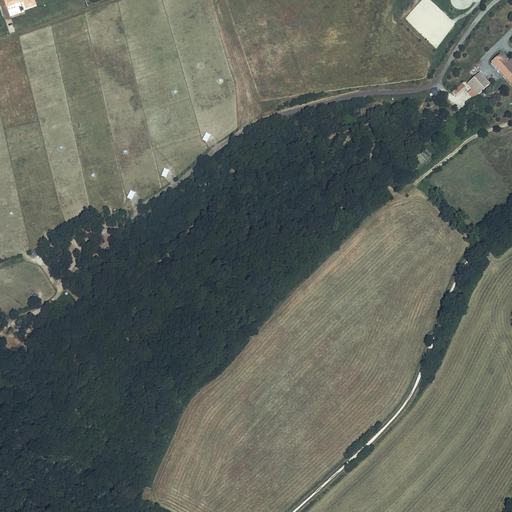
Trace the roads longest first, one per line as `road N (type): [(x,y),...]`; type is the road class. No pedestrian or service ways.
road 1 (unknown): [(37,311),(33,326),(53,418),(45,461),(88,473),(122,459),(166,374),(361,189),(378,143),(417,111)]
road 2 (unknown): [(349,131),(179,275),(132,332),(117,378),(90,412),(53,418)]
road 3 (unknown): [(426,88),(417,111),(267,152),(134,214)]
road 4 (track): [(511,123),(474,136),(416,182),(462,237),(511,205)]
road 5 (track): [(244,131),(252,92),(216,0)]
